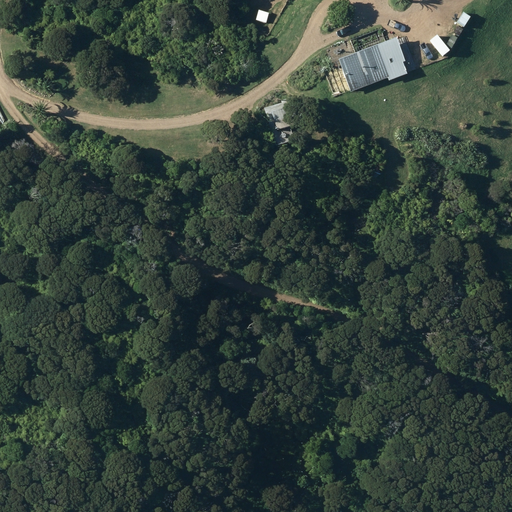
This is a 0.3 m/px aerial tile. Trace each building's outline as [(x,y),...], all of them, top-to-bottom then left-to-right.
[(257,12),(256,23),(267,24),(269,13),(257,12)] [(456,27),(445,47),(451,50),(462,30),(456,27)] [(406,60),(397,37),(339,60),(352,91),(388,77),(390,80),(408,73),(403,62),(406,60)] [(436,60),(448,55),(445,49),(433,54),(436,60)] [(421,66),(429,63),(426,56),(418,60),(421,66)] [(271,112),(278,130),(300,123),(292,97),(284,100),(286,107),(271,112)]
